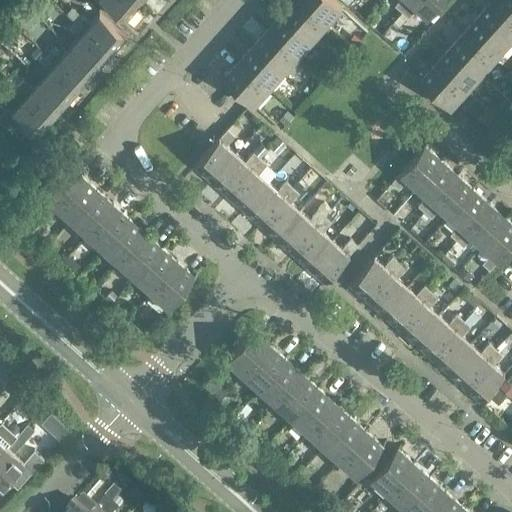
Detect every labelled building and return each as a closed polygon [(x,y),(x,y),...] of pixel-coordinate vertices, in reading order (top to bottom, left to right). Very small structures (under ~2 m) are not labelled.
[(141,3),(137,0),(103,0),(126,20),(141,3)] [(326,23),(300,0),(292,0),(281,12),(311,39),(326,23)] [(341,6),(333,0),(300,0),(326,23),(341,6)] [(399,0),(395,5),(402,11),(411,0),(399,0)] [(411,0),(402,11),(409,17),(417,8),(427,17),(428,16),(433,21),(439,14),(434,9),(442,0),(411,0)] [(511,37),(511,15),(494,0),(492,0),(479,15),(508,42),(511,37)] [(511,0),(494,0),(511,15),(511,0)] [(90,22),(81,14),(71,5),(65,12),(112,53),(127,36),(100,12),(90,22)] [(112,53),(65,12),(60,18),(70,27),(65,32),(75,40),(70,45),(97,69),(112,53)] [(311,39),(281,12),(267,28),(297,55),(311,39)] [(508,42),(479,15),(465,31),(494,58),(508,42)] [(297,55),(267,28),(252,44),(282,71),(297,55)] [(353,46),(361,38),(354,31),(346,40),(353,46)] [(494,58),(465,31),(450,47),(480,74),(494,58)] [(97,69),(70,45),(62,54),(52,46),(48,43),(39,47),(46,53),(83,85),(97,69)] [(282,71),(252,44),(238,61),(268,87),(282,71)] [(480,74),(450,47),(436,63),(465,90),(480,74)] [(83,85),(46,53),(40,60),(50,68),(41,77),(68,102),(83,85)] [(268,87),(238,61),(223,77),(253,104),(268,87)] [(465,90),(436,63),(421,80),(450,107),(465,90)] [(54,118),(4,73),(0,77),(0,80),(8,87),(0,95),(0,118),(21,137),(30,127),(39,135),(54,118)] [(24,78),(18,84),(4,73),(54,118),(68,102),(41,77),(33,87),(24,78)] [(289,120),(297,111),(290,105),(282,114),(289,120)] [(231,123),(194,164),(211,179),(235,152),(226,144),(238,130),(231,123)] [(235,152),(211,179),(227,194),(260,157),(258,156),(267,146),(261,141),(253,151),(245,161),(235,152)] [(424,145),(392,181),(391,180),(379,194),(388,202),(397,192),(395,190),(398,187),(399,188),(407,179),(417,187),(441,160),(424,145)] [(260,157),(227,194),(243,208),(268,181),(258,173),(267,163),(260,157)] [(38,190),(55,205),(81,175),(65,160),(38,190)] [(441,160),(417,187),(426,196),(418,205),(417,204),(410,212),(416,218),(424,210),(456,174),(441,160)] [(312,166),(306,172),(314,178),(319,172),(312,166)] [(456,174),(424,210),(431,217),(439,208),(449,216),(473,189),(456,174)] [(97,190),(81,175),(55,205),(71,219),(97,190)] [(268,181),(243,208),(260,223),(292,186),(285,180),(277,189),(268,181)] [(292,186),(260,223),(276,237),(300,210),(291,201),(299,192),(292,186)] [(473,189),(449,216),(458,225),(450,234),(457,240),(489,203),(473,189)] [(114,204),(97,190),(71,219),(87,234),(114,204)] [(489,203),(457,240),(464,246),(472,237),(481,245),(505,218),(489,203)] [(130,219),(114,204),(87,234),(103,248),(130,219)] [(300,210),(276,237),(292,251),(325,215),(318,209),(309,218),(300,210)] [(325,215),(292,251),(308,266),(333,239),(323,230),(331,221),(325,215)] [(511,223),(505,218),(481,245),(490,253),(482,262),(478,266),(485,273),(490,269),(511,243),(511,223)] [(130,219),(103,248),(119,263),(146,233),(130,219)] [(333,239),(308,266),(325,281),(357,244),(367,232),(361,226),(350,238),(342,247),(333,239)] [(146,233),(119,263),(135,277),(162,248),(146,233)] [(162,248),(135,277),(151,292),(178,262),(162,248)] [(446,249),(440,256),(450,265),(456,258),(446,249)] [(374,256),(350,283),(366,298),(399,261),(392,256),(384,265),(374,256)] [(399,261),(366,298),(382,312),(407,285),(397,276),(405,267),(399,261)] [(195,277),(178,262),(151,292),(168,307),(195,277)] [(407,285),(382,312),(399,327),(431,290),(438,283),(431,277),(416,293),(407,285)] [(431,290),(399,327),(415,341),(439,314),(430,305),(438,296),(431,290)] [(439,314),(415,341),(431,355),(463,319),(456,313),(448,322),(439,314)] [(463,319),(431,355),(447,370),(471,343),(462,334),(470,325),(463,319)] [(253,329),(226,358),(243,373),(269,344),(253,329)] [(471,343),(447,370),(463,384),(496,348),(500,344),(493,338),(481,351),(471,343)] [(269,344),(243,373),(259,388),(261,385),(285,358),(269,344)] [(496,348),(463,384),(480,399),(504,372),(494,363),(502,354),(496,348)] [(285,358),(261,385),(259,388),(275,402),(290,385),(301,373),(285,358)] [(301,373),(290,385),(275,402),(291,417),(318,387),(301,373)] [(318,387),(291,417),(307,431),(334,402),(318,387)] [(334,402),(307,431),(323,446),(350,416),(334,402)] [(62,435),(71,426),(52,408),(43,418),(62,435)] [(350,416),(323,446),(339,460),(366,430),(350,416)] [(0,422),(0,421),(0,454),(28,423),(21,417),(13,427),(10,430),(0,422)] [(28,423),(0,454),(0,484),(2,486),(8,479),(17,487),(44,457),(34,449),(24,460),(14,452),(26,439),(34,429),(28,423)] [(366,430),(339,460),(356,475),(361,469),(383,445),(366,430)] [(397,448),(392,453),(383,445),(361,469),(387,492),(413,463),(397,448)] [(413,463),(387,492),(403,507),(430,477),(413,463)] [(430,477),(403,507),(409,511),(427,511),(446,491),(430,477)] [(446,491),(427,511),(456,511),(462,506),(446,491)] [(74,511),(105,511),(112,504),(115,501),(109,496),(106,499),(105,499),(94,511),(83,502),(74,511)]
